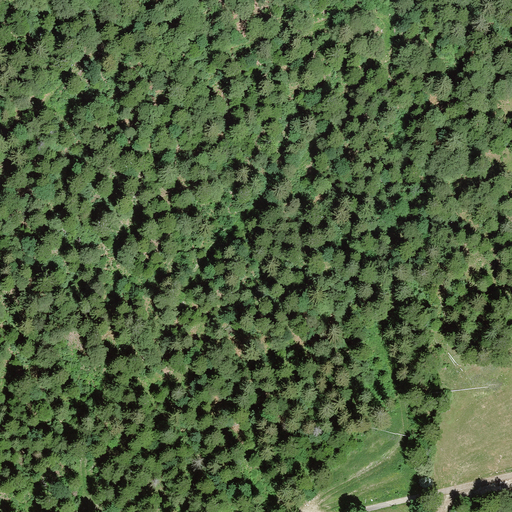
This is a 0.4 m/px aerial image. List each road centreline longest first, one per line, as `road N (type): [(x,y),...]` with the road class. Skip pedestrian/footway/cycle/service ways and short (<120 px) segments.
road 1 (track): [(98,511),(85,501),(84,468),(142,342),(220,240),(316,150),(371,78),(393,21),(383,10),(363,15),(204,59),(51,115),(47,102),(89,60),(129,0)]
road 2 (track): [(511,474),(347,511)]
